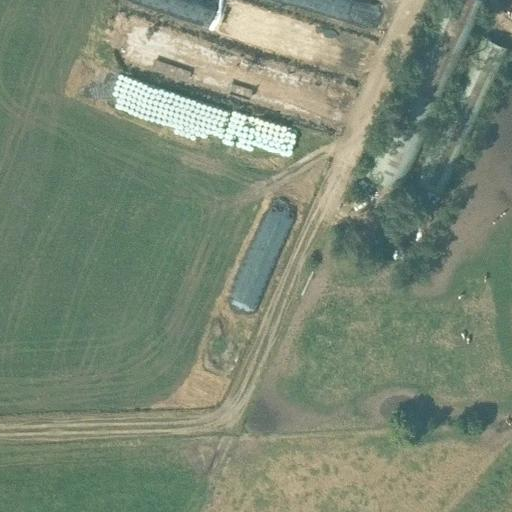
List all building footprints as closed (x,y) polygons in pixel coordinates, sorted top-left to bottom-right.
[(145,0),(187,15),(192,0),(145,0)] [(436,0),(398,89),(439,107),(485,0),(436,0)] [(482,34),(415,179),(442,192),(510,46),(482,34)] [(206,104),(77,62),(69,86),(198,128),(206,104)] [(439,107),(398,89),(362,170),(403,188),(439,107)]
